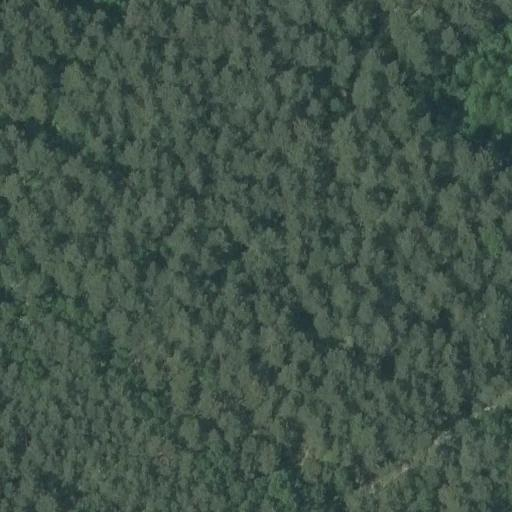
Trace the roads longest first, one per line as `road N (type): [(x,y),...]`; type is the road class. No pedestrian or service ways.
road 1 (track): [(0,290),(138,449),(206,511)]
road 2 (track): [(346,511),(511,384)]
